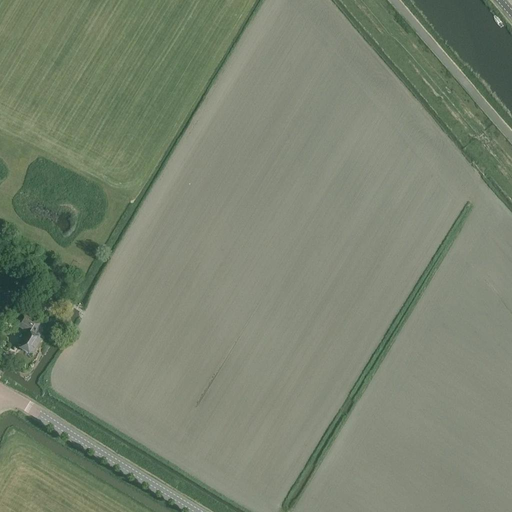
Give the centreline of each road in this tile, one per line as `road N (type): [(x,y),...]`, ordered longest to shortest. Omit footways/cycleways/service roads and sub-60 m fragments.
road 1 (tertiary): [(197,511),(1,391)]
road 2 (unclassified): [(511,138),(392,0)]
